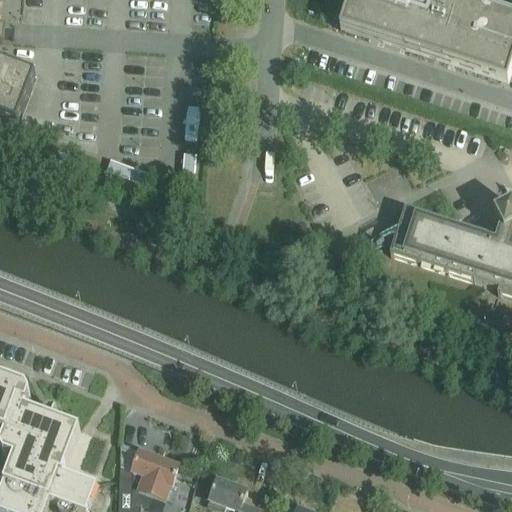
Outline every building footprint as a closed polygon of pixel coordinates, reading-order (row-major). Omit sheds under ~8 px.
[(352,0),(347,16),(389,30),(386,42),(399,48),(404,36),(511,69),(511,20),(446,0),(352,0)] [(0,122),(17,129),(36,80),(0,66),(0,42),(3,43),(4,26),(0,26),(0,122)] [(511,193),(506,191),(505,189),(504,189),(511,204),(511,210),(495,219),(500,228),(491,232),(489,240),(406,213),(391,260),(500,295),(498,299),(511,303),(511,193)] [(80,433),(32,415),(27,413),(31,402),(28,394),(0,384),(0,436),(5,438),(0,451),(3,458),(14,462),(0,499),(0,511),(47,511),(50,506),(66,511),(89,511),(97,491),(63,478),(80,433)] [(180,471),(140,457),(132,478),(120,474),(120,511),(148,511),(152,502),(165,507),(171,492),(172,493),(180,471)] [(253,511),(243,508),(248,496),(217,484),(209,507),(207,511),(253,511)]
